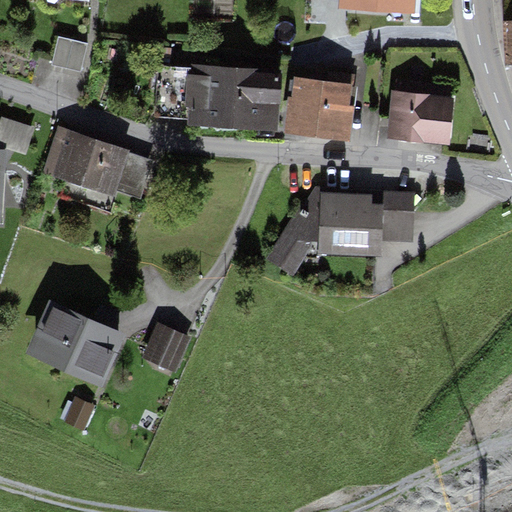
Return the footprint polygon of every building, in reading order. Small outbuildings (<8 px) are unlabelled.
[(58,36),(52,65),(81,72),(87,43),(58,36)] [(189,111),(189,118),(276,124),(279,75),(160,66),(157,108),(189,111)] [(291,125),(342,132),(348,87),(352,87),(354,76),(329,73),(328,84),(297,80),(291,125)] [(396,95),(392,133),(444,138),(449,95),(432,94),(433,85),(399,83),(398,95),(396,95)] [(0,143),(24,151),(31,129),(3,119),(0,127),(0,143)] [(139,195),(142,185),(117,176),(125,153),(67,133),(66,135),(58,133),(47,164),(67,171),(59,195),(111,213),(119,188),(139,195)] [(314,291),(374,293),(377,235),(409,236),(410,209),(366,207),(366,198),(348,198),(348,192),(320,191),(317,189),(305,208),(302,207),(285,234),(288,235),(276,254),(293,264),(287,273),(314,291)] [(91,323),(54,306),(36,346),(41,348),(40,349),(99,376),(118,335),(116,334),(113,341),(93,332),(91,336),(86,333),(91,323)] [(159,325),(147,353),(175,366),(187,338),(159,325)] [(82,425),(91,407),(77,401),(68,419),(82,425)]
